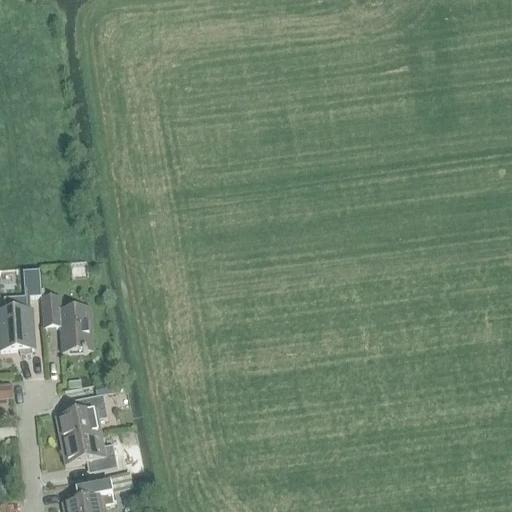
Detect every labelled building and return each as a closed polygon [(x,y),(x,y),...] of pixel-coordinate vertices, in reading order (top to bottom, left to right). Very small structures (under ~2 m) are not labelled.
[(33,353),(31,315),(30,301),(41,300),(39,275),(23,276),(24,300),(3,302),(4,315),(0,314),(0,354),(19,354),(21,357),(26,359),(30,357),(32,353),(33,353)] [(62,357),(92,355),(89,312),(60,314),(59,301),(42,302),(44,332),(60,331),(62,357)] [(114,385),(93,389),(95,401),(116,396),(114,385)] [(0,403),(11,403),(10,388),(0,388),(0,403)] [(60,445),(100,437),(98,424),(107,422),(103,399),(79,404),(81,416),(55,421),(60,445)] [(103,451),(100,437),(60,445),(65,470),(91,465),(93,477),(117,472),(112,449),(103,451)] [(62,511),(104,511),(114,509),(109,486),(85,490),(88,502),(62,507),(62,511)]
